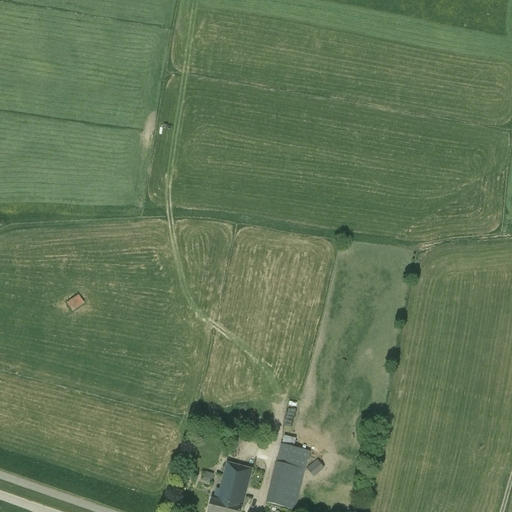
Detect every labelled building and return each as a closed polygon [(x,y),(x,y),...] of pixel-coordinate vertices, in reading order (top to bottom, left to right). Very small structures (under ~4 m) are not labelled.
[(72,311),(83,303),(78,295),(67,302),(72,311)] [(296,511),(310,452),(280,444),(266,503),(296,511)] [(317,459),(307,468),(314,477),(324,468),(317,459)] [(208,511),(224,511),(237,466),(227,463),(220,490),(216,489),(214,499),(212,499),(208,511)] [(252,470),(237,466),(224,511),(241,511),(243,507),(242,507),(252,470)] [(202,478),(209,479),(212,480),(213,474),(210,474),(204,472),(202,478)]
